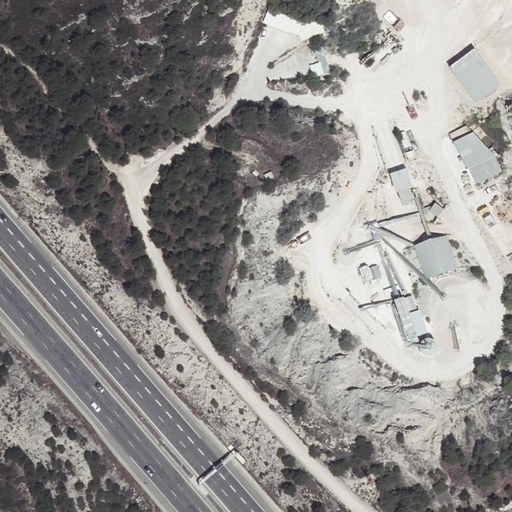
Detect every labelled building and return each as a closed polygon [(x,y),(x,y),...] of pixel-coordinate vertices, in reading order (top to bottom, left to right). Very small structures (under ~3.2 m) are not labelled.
[(270,2),(262,22),(299,36),(303,40),(325,29),(325,23),(270,2)] [(320,62),(310,65),(313,77),(330,72),(323,46),(311,49),(313,54),(318,53),(320,62)] [(475,47),(449,66),(477,103),(503,85),(475,47)] [(467,125),(449,134),(473,181),(479,183),(503,172),(494,153),(475,131),(473,132),(467,125)] [(408,168),(391,173),(397,191),(398,191),(403,203),(415,199),(412,190),(411,187),(414,186),(408,168)] [(431,205),(424,207),(425,214),(432,213),(437,217),(444,209),(436,202),(433,206),(431,205)] [(378,219),(368,223),(370,231),(381,227),(378,219)] [(448,235),(415,246),(426,280),(459,269),(448,235)] [(368,265),(359,268),(364,282),(372,279),(368,265)] [(378,265),(371,267),(374,279),(382,277),(378,265)] [(413,295),(396,301),(408,340),(426,335),(413,295)] [(422,353),(425,355),(427,356),(430,356),(433,356),(435,354),(437,352),(438,349),(439,346),(438,344),(436,341),(434,340),(431,339),(428,339),(425,340),(423,342),(421,344),(421,347),(421,350),(422,353)]
